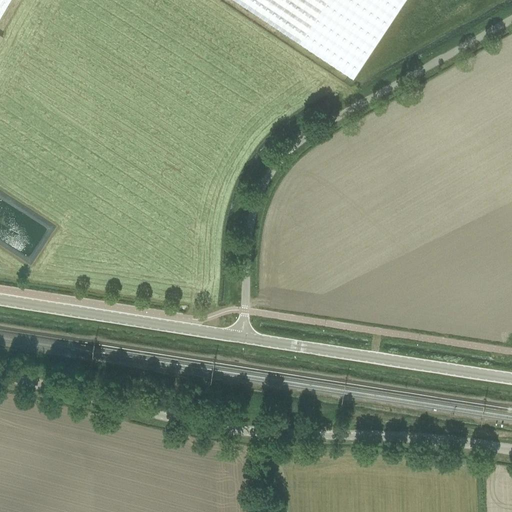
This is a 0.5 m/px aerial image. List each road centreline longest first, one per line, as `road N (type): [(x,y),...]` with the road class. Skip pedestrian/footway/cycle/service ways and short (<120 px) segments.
road 1 (unclassified): [(511,452),(417,438),(236,432),(0,377)]
road 2 (unclassified): [(243,338),(251,214),(274,168),(331,121),(511,19)]
road 3 (tertiary): [(511,379),(243,338)]
road 4 (tertiary): [(243,338),(0,299)]
